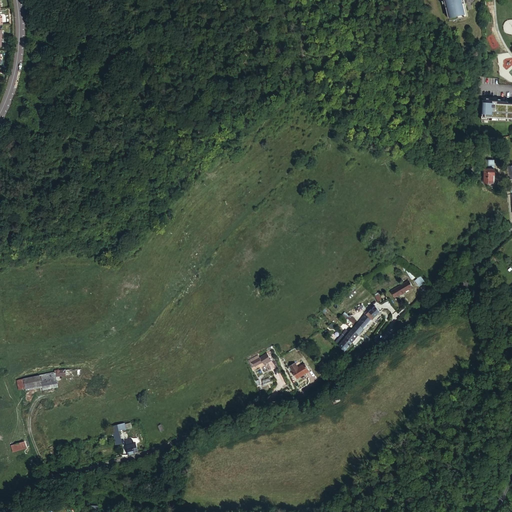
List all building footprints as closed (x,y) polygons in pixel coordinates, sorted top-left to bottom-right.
[(444,0),(449,21),(468,16),(464,0),(444,0)] [(412,30),(414,40),(421,38),(419,29),(412,30)] [(511,103),(509,104),(509,102),(483,101),(482,120),(489,120),(489,118),(511,118),(511,103)] [(484,169),(484,183),(493,183),(493,175),(495,175),(495,169),(491,169),(484,169)] [(424,281),(420,277),(415,281),(419,287),(425,282),(424,281)] [(391,291),(395,298),(413,288),(409,281),(391,291)] [(346,294),(350,299),(355,295),(351,290),(346,294)] [(374,316),(381,311),(376,306),(367,315),(372,319),(374,316)] [(346,321),(350,316),(345,312),(341,317),(346,321)] [(359,334),(372,319),(367,315),(366,314),(353,329),(359,334)] [(351,315),(346,321),(352,326),(357,320),(351,315)] [(352,342),(359,334),(353,329),(350,333),(349,333),(346,331),(343,334),(352,342)] [(345,350),(352,342),(343,334),(336,342),(340,344),(339,345),(345,350)] [(362,340),(358,345),(362,350),(367,344),(362,340)] [(361,353),(357,348),(352,352),(356,357),(361,353)] [(258,355),(249,361),(252,367),(263,362),(264,364),(271,360),(267,353),(260,358),(258,355)] [(325,363),(323,361),(320,363),(320,364),(318,366),(322,372),(329,366),(326,363),(325,363)] [(295,364),(291,366),(294,372),(294,373),(297,378),(309,371),(305,364),(298,368),(295,364)] [(55,372),(24,379),(26,390),(42,387),(41,385),(57,382),(57,381),(66,380),(66,382),(81,381),(80,368),(55,370),(55,372)] [(119,430),(131,427),(130,422),(118,425),(119,430)] [(127,449),(128,454),(135,452),(131,438),(125,439),(128,449),(127,449)] [(24,441),(11,446),(13,452),(26,447),(24,441)]
